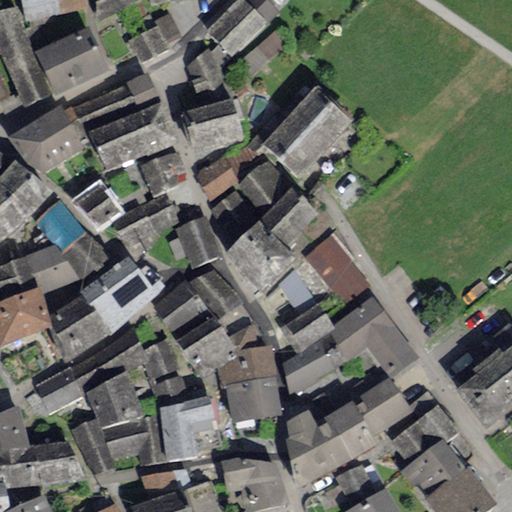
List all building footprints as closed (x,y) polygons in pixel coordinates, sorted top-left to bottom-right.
[(20,0),(25,21),(58,15),(55,0),(20,0)] [(55,0),(58,15),(87,9),(84,0),(55,0)] [(138,0),(94,0),(95,23),(140,3),(138,0)] [(267,0),(241,0),(206,33),(232,58),(277,13),(267,0)] [(0,11),(0,33),(23,28),(17,6),(0,11)] [(178,38),(169,19),(154,26),(157,33),(131,45),(141,65),(165,53),(162,46),(178,38)] [(88,27),(34,52),(55,96),(109,70),(88,27)] [(23,28),(0,33),(0,54),(5,64),(32,53),(23,28)] [(286,46),(275,33),(244,59),(255,72),(286,46)] [(209,49),(187,68),(200,107),(225,100),(209,49)] [(32,53),(5,64),(24,108),(52,94),(32,53)] [(126,83),(127,85),(139,112),(160,103),(148,74),(126,83)] [(124,117),(139,112),(127,85),(72,109),(85,132),(88,132),(124,117)] [(316,86),(288,115),(325,151),(353,122),(316,86)] [(183,112),(194,154),(244,140),(233,98),(225,100),(200,107),(183,112)] [(124,117),(141,157),(176,142),(160,103),(139,112),(124,117)] [(27,164),(44,172),(84,150),(79,141),(87,136),(85,132),(72,109),(71,107),(63,111),(59,105),(6,137),(27,164)] [(325,151),(288,115),(262,145),(300,179),(325,151)] [(141,157),(124,117),(88,132),(104,171),(141,157)] [(257,135),(224,157),(238,183),(265,162),(256,150),(262,145),(257,135)] [(178,151),(140,165),(152,196),(189,182),(178,151)] [(0,152),(0,175),(12,161),(0,152)] [(238,183),(224,157),(196,173),(211,208),(240,187),(238,183)] [(53,193),(12,161),(0,175),(0,243),(13,234),(53,193)] [(292,186),(265,162),(238,183),(240,187),(211,208),(231,248),(259,220),(292,186)] [(99,180),(72,202),(97,234),(112,222),(124,212),(99,180)] [(318,216),(292,186),(259,220),(286,250),(318,216)] [(166,194),(141,206),(154,235),(179,224),(166,194)] [(59,201),(35,224),(53,247),(55,246),(80,280),(85,288),(116,264),(87,235),(59,201)] [(124,212),(112,222),(126,249),(154,235),(141,206),(124,212)] [(205,217),(175,230),(191,268),(221,256),(205,217)] [(231,248),(226,253),(254,295),(296,262),(286,250),(259,220),(231,248)] [(366,286),(330,242),(308,260),(343,304),(366,286)] [(53,247),(9,263),(20,295),(40,287),(42,294),(80,280),(55,246),(53,247)] [(79,293),(81,295),(110,335),(165,287),(160,281),(151,286),(128,257),(116,264),(85,288),(79,293)] [(0,266),(0,301),(20,295),(9,263),(0,266)] [(294,270),(278,286),(298,316),(316,304),(294,270)] [(214,271),(188,284),(210,315),(215,322),(241,303),(214,271)] [(185,281),(154,308),(176,342),(210,315),(188,284),(185,281)] [(49,315),(42,294),(40,287),(20,295),(0,301),(0,347),(45,331),(53,328),(49,315)] [(53,345),(65,363),(110,335),(81,295),(49,315),(53,328),(45,331),(53,345)] [(419,358),(371,298),(333,326),(335,329),(330,333),(348,362),(366,347),(388,378),(389,380),(419,358)] [(202,378),(218,369),(237,357),(235,350),(265,346),(241,303),(215,322),(210,315),(176,342),(202,378)] [(298,316),(279,329),(296,355),(330,333),(335,329),(333,326),(317,303),(316,304),(298,316)] [(133,329),(70,367),(83,398),(87,397),(86,394),(126,372),(143,365),(147,363),(142,350),(133,329)] [(282,364),(289,394),(334,370),(348,362),(330,333),(296,355),(282,364)] [(167,339),(142,350),(147,363),(143,365),(149,381),(180,369),(167,339)] [(511,345),(502,353),(511,366),(511,345)] [(272,346),(265,346),(235,350),(237,357),(218,369),(220,390),(226,389),(225,386),(275,377),(272,346)] [(511,409),(511,366),(502,353),(498,349),(472,369),(475,374),(507,414),(511,409)] [(83,398),(70,367),(35,385),(48,415),(83,398)] [(143,417),(126,372),(86,394),(87,397),(97,419),(100,428),(143,417)] [(507,414),(475,374),(455,390),(487,429),(507,414)] [(181,376),(151,387),(159,408),(190,401),(181,376)] [(275,377),(225,386),(226,389),(232,424),(282,416),(275,377)] [(323,418),(326,423),(329,429),(334,426),(351,460),(386,440),(382,432),(411,413),(389,380),(388,378),(323,418)] [(216,429),(209,397),(190,401),(159,408),(167,462),(196,458),(192,434),(216,429)] [(18,405),(0,413),(0,482),(4,482),(4,490),(7,489),(41,486),(33,446),(29,447),(18,405)] [(391,441),(410,465),(443,440),(445,443),(458,433),(437,406),(391,441)] [(308,410),(286,423),(290,437),(286,439),(297,490),(351,460),(334,426),(329,429),(326,423),(318,427),(308,410)] [(143,417),(100,428),(113,462),(139,456),(140,468),(167,464),(160,415),(143,417)] [(100,428),(97,419),(70,430),(93,477),(116,470),(113,462),(100,428)] [(410,465),(400,472),(413,489),(418,485),(427,498),(465,469),(445,443),(443,440),(410,465)] [(68,442),(33,446),(41,486),(84,480),(68,442)] [(239,459),(221,462),(221,464),(227,493),(240,490),(243,511),(257,511),(289,505),(277,465),(239,459)] [(361,465),(334,478),(349,509),(375,495),(361,465)] [(467,467),(465,469),(427,498),(425,500),(434,511),(485,511),(496,504),(467,467)] [(139,477),(147,502),(159,498),(182,489),(175,473),(139,477)] [(0,482),(0,511),(4,511),(10,510),(7,489),(4,490),(4,482),(0,482)] [(220,511),(211,482),(183,492),(190,511),(220,511)] [(349,509),(343,511),(399,511),(386,488),(375,495),(349,509)] [(190,511),(183,492),(182,489),(159,498),(164,511),(190,511)] [(52,511),(45,495),(10,510),(4,511),(52,511)] [(164,511),(159,498),(147,502),(130,507),(131,511),(164,511)]
